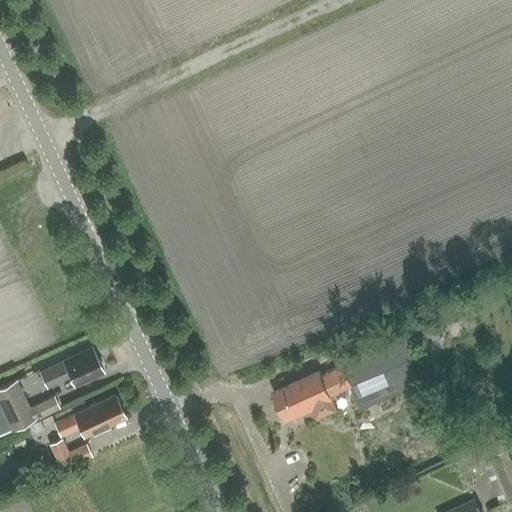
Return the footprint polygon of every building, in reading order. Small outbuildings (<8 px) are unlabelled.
[(319,374),(275,394),(286,417),(311,406),(311,407),(313,410),(316,417),(336,408),(330,396),(351,386),(361,408),(427,378),(407,335),(341,365),(343,369),(321,378),(319,374)] [(38,374),(45,388),(68,377),(73,387),(102,373),(101,371),(103,370),(99,362),(97,362),(91,349),(38,374)] [(16,379),(0,387),(0,434),(59,406),(54,395),(30,407),(16,379)] [(119,400),(116,399),(113,394),(53,423),(57,430),(60,436),(80,427),(85,436),(99,430),(101,430),(108,427),(108,426),(122,419),(126,418),(121,408),(122,405),(119,400)] [(511,434),(477,451),(481,462),(502,507),(511,502),(511,485),(498,455),(511,449),(511,434)] [(61,438),(49,445),(61,470),(91,455),(85,443),(68,452),(61,438)] [(452,511),(477,511),(473,502),(452,511)]
